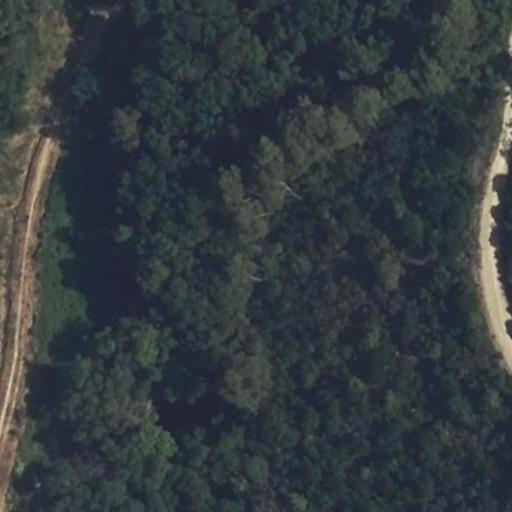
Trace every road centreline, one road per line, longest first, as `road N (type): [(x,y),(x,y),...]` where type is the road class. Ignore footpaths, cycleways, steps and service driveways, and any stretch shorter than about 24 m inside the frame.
road 1 (track): [(59,97),(20,269),(0,452)]
road 2 (track): [(511,137),(490,261),(511,342)]
